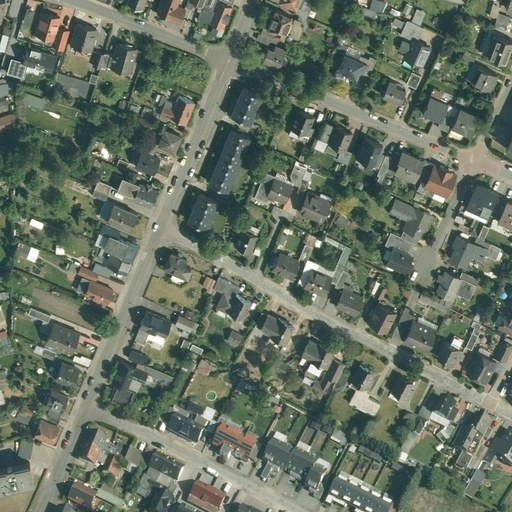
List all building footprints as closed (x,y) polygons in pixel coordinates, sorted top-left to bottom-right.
[(161,0),(161,2),(162,4),(158,12),(171,17),(171,19),(180,23),(185,9),(177,5),(178,0),(161,0)] [(217,0),(188,0),(204,6),(213,10),(218,0),(217,0)] [(218,0),(213,10),(204,6),(200,17),(216,23),(225,27),(227,20),(228,20),(231,13),(231,12),(233,6),(221,2),(218,0)] [(310,11),(301,7),(301,8),(298,6),(295,12),(307,17),(310,11)] [(507,17),(496,15),(498,7),(491,6),(490,15),(496,16),(495,24),(506,26),(507,17)] [(34,9),(27,7),(23,22),(30,24),(34,9)] [(412,17),(421,21),(425,12),(416,8),(412,17)] [(291,17),(276,11),(269,29),(276,32),(275,34),(283,37),(286,30),(291,18),(291,17)] [(61,17),(42,12),(36,33),(54,38),(58,27),(61,17)] [(394,17),(392,24),(401,27),(403,20),(394,17)] [(302,22),(292,18),(291,18),(286,30),(288,31),(287,34),(289,34),(289,35),(292,36),(293,36),(300,38),(301,34),(302,34),(303,29),(304,27),(302,26),(301,26),(300,24),(302,22)] [(424,27),(411,21),(407,20),(401,34),(412,39),(417,41),(424,27)] [(225,27),(216,23),(213,31),(214,34),(219,36),(222,35),(225,27)] [(96,29),(78,24),(72,45),(90,50),(96,29)] [(70,30),(58,27),(54,38),(52,44),(65,48),(70,30)] [(276,32),(269,29),(269,31),(263,28),(261,33),(281,41),(283,37),(275,34),(276,32)] [(202,32),(196,30),(192,38),(198,40),(202,32)] [(9,33),(3,32),(0,41),(0,49),(4,51),(9,33)] [(511,39),(493,33),(493,34),(495,35),(488,55),(485,54),(485,55),(506,62),(511,47),(511,46),(511,39)] [(35,35),(33,39),(48,44),(49,39),(35,35)] [(417,41),(412,39),(404,57),(422,65),(430,47),(417,41)] [(135,48),(118,44),(115,56),(113,55),(112,56),(111,55),(109,64),(129,70),(128,73),(129,73),(135,48)] [(275,46),(274,50),(268,48),(263,60),(279,66),(286,50),(275,46)] [(55,56),(40,51),(41,50),(31,47),(31,49),(27,48),(23,62),(51,70),(55,56)] [(98,52),(94,66),(100,68),(101,66),(105,54),(98,52)] [(105,54),(101,66),(108,68),(109,64),(111,55),(105,53),(105,54)] [(359,59),(343,53),(335,76),(336,77),(337,78),(342,80),(343,79),(354,84),(359,70),(364,72),(370,58),(370,57),(361,54),(359,59)] [(476,58),(465,53),(460,62),(471,68),(476,58)] [(370,58),(364,72),(370,74),(377,57),(371,55),(370,57),(370,58)] [(0,72),(7,74),(9,57),(3,56),(0,72)] [(496,74),(479,66),(474,74),(476,75),(473,82),(489,89),(496,74)] [(406,83),(415,87),(420,75),(411,71),(406,83)] [(83,97),(88,81),(57,73),(53,87),(70,91),(69,93),(83,97)] [(98,76),(91,74),(89,81),(95,84),(98,76)] [(396,82),(389,79),(385,89),(387,90),(385,96),(400,102),(405,89),(395,85),(396,82)] [(0,84),(0,98),(17,93),(13,80),(0,84)] [(261,95),(243,88),(232,114),(250,121),(261,95)] [(46,100),(25,93),(22,101),(43,109),(46,100)] [(163,95),(159,105),(163,107),(166,100),(167,97),(163,95)] [(195,102),(179,96),(176,104),(166,100),(163,107),(161,113),(186,123),(186,122),(194,103),(195,102)] [(448,104),(430,96),(422,112),(440,120),(444,113),(448,104)] [(478,116),(460,108),(456,115),(452,126),(453,126),(453,125),(464,130),(464,131),(465,131),(470,133),(478,116)] [(313,117),(298,111),(292,128),(300,131),(310,135),(313,128),(309,126),(313,117)] [(440,120),(438,127),(443,129),(449,115),(444,113),(440,120)] [(449,115),(443,129),(449,132),(451,128),(452,126),(456,115),(451,113),(449,115)] [(11,114),(0,117),(0,130),(15,126),(11,114)] [(153,121),(135,116),(133,123),(150,128),(153,121)] [(336,128),(328,125),(322,140),(330,143),(336,128)] [(464,130),(453,125),(453,126),(452,126),(451,128),(464,134),(465,131),(464,131),(464,130)] [(352,132),(337,127),(336,128),(330,143),(341,148),(345,149),(352,132)] [(300,131),(292,128),(289,135),(297,138),(300,131)] [(180,135),(165,129),(163,135),(159,144),(174,150),(180,135)] [(232,129),(210,183),(227,190),(249,136),(232,129)] [(163,135),(154,131),(150,140),(158,143),(159,144),(163,135)] [(383,145),(365,138),(365,139),(358,157),(358,156),(357,157),(358,157),(367,161),(366,164),(377,168),(378,166),(379,165),(378,165),(383,154),(380,152),(382,146),(383,146),(383,145)] [(318,139),(315,147),(338,156),(341,148),(330,143),(322,140),(318,139)] [(155,150),(141,145),(138,151),(141,152),(141,151),(153,156),(155,150)] [(336,160),(347,164),(352,152),(345,149),(341,148),(338,156),(336,160)] [(408,152),(402,150),(401,154),(394,168),(396,169),(415,177),(414,179),(418,171),(423,159),(424,159),(423,159),(408,152)] [(153,156),(141,151),(141,152),(136,165),(154,172),(160,159),(153,156)] [(392,158),(386,172),(394,175),(396,169),(394,168),(401,154),(395,151),(392,158)] [(386,155),(383,162),(378,175),(383,177),(386,172),(392,158),(386,155)] [(367,161),(358,157),(355,164),(364,168),(366,164),(367,161)] [(424,159),(423,159),(418,171),(424,173),(429,162),(424,159)] [(424,173),(421,180),(426,182),(434,164),(429,162),(424,173)] [(439,166),(434,164),(426,182),(425,185),(436,190),(446,168),(440,165),(439,166)] [(299,168),(294,166),(290,175),(293,183),(299,186),(307,168),(300,165),(299,168)] [(299,186),(297,192),(303,194),(314,168),(308,165),(307,168),(299,186)] [(446,168),(436,190),(446,195),(452,183),(456,174),(451,172),(452,170),(446,168)] [(276,196),(268,193),(274,179),(275,176),(265,172),(255,197),(265,201),(266,198),(274,202),(276,196)] [(138,185),(121,178),(117,188),(134,195),(138,185)] [(292,186),(274,179),(268,193),(276,196),(286,200),(292,186)] [(112,185),(98,180),(95,189),(108,194),(112,185)] [(145,185),(139,183),(134,195),(133,198),(151,205),(157,190),(150,187),(145,185)] [(452,183),(446,195),(444,199),(450,202),(457,186),(452,183)] [(478,183),(468,205),(478,210),(488,188),(478,183)] [(499,193),(488,188),(478,210),(489,215),(499,193)] [(108,194),(95,189),(92,195),(106,200),(108,194)] [(330,202),(307,192),(299,211),(323,220),(330,202)] [(217,201),(200,194),(189,221),(207,228),(217,201)] [(414,208),(396,200),(391,211),(409,219),(404,228),(408,230),(420,236),(422,237),(432,215),(414,207),(414,208)] [(103,201),(99,216),(107,218),(111,203),(103,201)] [(511,203),(508,201),(500,218),(511,223),(511,203)] [(137,212),(113,203),(106,219),(130,229),(137,212)] [(347,222),(340,215),(334,221),(341,228),(347,222)] [(259,230),(245,223),(243,229),(242,228),(242,229),(236,244),(235,244),(235,245),(251,252),(251,251),(250,251),(257,236),(258,235),(257,235),(259,230)] [(120,232),(104,225),(100,232),(110,236),(111,235),(117,238),(117,237),(118,237),(120,232)] [(490,228),(484,225),(478,237),(484,240),(490,228)] [(420,236),(408,230),(404,228),(401,236),(413,241),(417,243),(420,236)] [(401,236),(391,232),(385,244),(393,248),(393,247),(407,253),(413,241),(401,236)] [(317,237),(310,233),(306,244),(312,247),(317,237)] [(118,237),(117,237),(117,238),(111,235),(110,236),(105,248),(112,250),(131,258),(132,259),(137,245),(118,237)] [(487,247),(459,235),(454,246),(456,247),(452,258),(467,265),(467,264),(471,254),(482,258),(485,254),(487,248),(487,247)] [(264,244),(258,242),(254,253),(259,255),(264,244)] [(38,251),(20,243),(16,254),(33,262),(38,251)] [(502,248),(491,243),(488,248),(487,248),(485,254),(496,259),(502,248)] [(306,244),(300,258),(306,260),(312,247),(306,244)] [(407,253),(393,247),(393,248),(387,263),(388,264),(386,267),(393,270),(394,266),(405,271),(412,256),(407,253)] [(131,258),(112,250),(106,263),(126,271),(131,258)] [(187,260),(171,253),(164,269),(180,276),(180,275),(184,267),(187,260)] [(299,261),(280,253),(273,269),(292,277),(299,261)] [(318,265),(307,261),(303,271),(310,274),(313,275),(316,269),(316,270),(318,265)] [(81,266),(73,262),(70,269),(79,273),(81,266)] [(332,277),(331,280),(337,282),(343,269),(344,266),(338,263),(332,277)] [(98,272),(81,266),(79,273),(95,280),(98,272)] [(190,269),(184,267),(180,275),(187,277),(190,269)] [(316,270),(316,269),(313,275),(310,274),(305,285),(313,288),(313,287),(325,292),(324,293),(325,294),(331,280),(332,277),(316,270)] [(349,271),(343,269),(337,282),(336,283),(343,286),(349,271)] [(446,270),(437,292),(451,298),(454,291),(470,298),(477,284),(460,276),(446,270)] [(479,278),(462,271),(460,276),(477,284),(479,278)] [(206,276),(201,288),(211,293),(213,288),(211,287),(214,279),(206,276)] [(89,280),(82,277),(77,290),(84,293),(89,280)] [(240,287),(219,277),(214,288),(225,293),(234,298),(236,294),(240,287)] [(113,289),(91,280),(86,293),(107,302),(113,289)] [(380,285),(376,295),(382,298),(386,288),(380,285)] [(413,289),(405,305),(412,308),(420,292),(413,289)] [(350,293),(343,290),(337,305),(345,308),(345,309),(356,313),(363,297),(350,292),(350,293)] [(234,298),(225,293),(218,306),(235,315),(234,318),(240,321),(241,318),(243,319),(251,302),(236,294),(234,298)] [(396,312),(379,303),(372,316),(373,316),(370,322),(369,322),(369,323),(386,331),(396,312)] [(405,305),(397,323),(409,328),(413,321),(416,322),(418,316),(410,313),(412,308),(405,305)] [(51,315),(31,306),(28,312),(49,321),(51,315)] [(193,313),(187,310),(184,317),(190,320),(193,313)] [(162,318),(146,312),(135,340),(144,344),(149,332),(155,334),(157,331),(162,318)] [(268,315),(262,312),(258,320),(264,323),(268,315)] [(511,315),(507,313),(501,326),(511,332),(511,315)] [(294,326),(279,318),(278,319),(268,314),(268,315),(264,323),(261,328),(261,329),(271,334),(270,335),(271,336),(267,343),(280,349),(284,342),(285,343),(294,326)] [(184,317),(179,315),(175,325),(190,332),(195,322),(190,320),(184,317)] [(171,322),(162,318),(157,331),(165,334),(171,322)] [(264,323),(258,320),(255,325),(261,328),(264,323)] [(484,324),(474,320),(472,325),(476,327),(481,330),(484,324)] [(416,322),(413,321),(409,328),(404,340),(426,350),(435,331),(416,322)] [(66,328),(54,323),(47,341),(60,346),(66,328)] [(476,327),(466,347),(472,349),(481,330),(476,327)] [(79,333),(66,328),(60,346),(72,351),(79,333)] [(242,336),(233,331),(228,341),(236,346),(242,336)] [(0,344),(11,341),(9,334),(0,336),(0,344)] [(190,342),(184,339),(181,347),(187,350),(190,342)] [(310,340),(302,355),(311,359),(311,360),(308,366),(319,372),(322,366),(328,369),(333,359),(330,357),(333,351),(319,344),(319,345),(310,340)] [(464,350),(446,341),(438,357),(453,365),(456,359),(459,361),(464,350)] [(511,344),(505,341),(497,356),(505,361),(511,347),(511,344)] [(203,349),(192,344),(190,350),(200,355),(203,349)] [(55,352),(46,349),(44,354),(53,358),(55,352)] [(128,358),(142,363),(146,355),(131,349),(128,358)] [(485,359),(479,355),(480,353),(479,352),(468,373),(486,383),(497,361),(488,357),(485,359)] [(285,363),(275,358),(271,367),(280,372),(281,371),(285,363)] [(333,359),(328,369),(321,382),(328,386),(332,378),(337,380),(345,365),(333,359)] [(79,369),(62,362),(61,363),(57,361),(52,374),(57,376),(57,377),(73,384),(73,383),(74,383),(76,382),(77,379),(76,377),(79,369)] [(135,368),(121,362),(113,382),(117,384),(127,388),(132,376),(135,369),(135,368)] [(373,370),(360,364),(352,381),(368,389),(369,389),(373,379),(370,377),(373,370)] [(166,374),(151,368),(149,374),(163,380),(166,374)] [(146,373),(135,369),(132,376),(140,379),(143,381),(146,373)] [(161,385),(170,389),(175,378),(166,374),(163,380),(161,385)] [(7,376),(0,378),(0,387),(10,385),(7,376)] [(132,376),(127,388),(117,384),(111,399),(128,407),(131,400),(132,400),(132,399),(140,379),(132,376)] [(413,382),(400,376),(392,392),(408,400),(413,390),(410,388),(413,382)] [(256,388),(240,380),(236,389),(246,394),(249,389),(254,391),(256,388)] [(334,387),(342,391),(346,385),(337,380),(334,387)] [(321,382),(318,381),(314,388),(325,393),(329,386),(321,382)] [(368,389),(352,381),(350,385),(356,387),(348,402),(367,412),(373,399),(365,395),(368,389)] [(68,396),(52,389),(46,403),(63,410),(68,396)] [(442,398),(434,414),(448,420),(453,410),(455,405),(442,398)] [(373,399),(367,412),(373,415),(379,402),(373,399)] [(206,410),(191,402),(187,409),(202,417),(206,410)] [(34,408),(23,403),(20,411),(31,415),(34,408)] [(62,412),(51,408),(48,414),(59,419),(62,412)] [(150,410),(143,413),(148,423),(155,419),(150,410)] [(458,413),(453,410),(448,420),(453,423),(458,413)] [(172,416),(163,412),(159,421),(168,425),(172,416)] [(419,418),(409,413),(405,421),(415,425),(419,418)] [(60,420),(50,415),(48,420),(58,425),(60,420)] [(477,415),(468,431),(464,429),(457,441),(454,448),(475,459),(481,446),(480,445),(483,440),(484,438),(488,441),(493,432),(488,429),(492,423),(477,415)] [(203,430),(177,416),(170,430),(196,443),(203,430)] [(48,420),(43,418),(40,423),(37,431),(36,434),(53,441),(60,425),(58,425),(48,420)] [(428,422),(419,418),(415,425),(424,430),(428,422)] [(225,422),(220,419),(212,435),(217,437),(222,428),(225,422)] [(210,422),(207,432),(212,434),(215,424),(210,422)] [(239,423),(238,423),(235,430),(248,437),(252,430),(243,425),(239,423)] [(424,430),(415,425),(412,431),(421,436),(424,430)] [(464,429),(458,426),(451,438),(457,441),(464,429)] [(334,430),(326,427),(323,432),(331,436),(334,430)] [(231,454),(235,457),(244,439),(222,428),(217,437),(213,446),(223,450),(231,454)] [(330,440),(344,447),(349,437),(335,430),(330,440)] [(511,432),(510,431),(502,445),(495,457),(496,458),(504,463),(505,464),(505,463),(511,466),(511,432)] [(106,439),(90,432),(85,446),(100,452),(104,444),(106,439)] [(22,436),(15,454),(29,457),(35,441),(22,436)] [(256,444),(244,439),(235,457),(247,463),(248,459),(254,449),(256,444)] [(494,441),(489,450),(489,451),(483,461),(491,466),(496,458),(495,457),(502,445),(494,441)] [(135,451),(126,447),(124,452),(104,444),(100,452),(139,468),(141,463),(132,459),(135,451)] [(270,444),(263,459),(285,470),(286,468),(293,455),(270,444)] [(100,452),(85,446),(79,460),(95,466),(96,462),(100,452)] [(489,450),(483,447),(477,460),(482,463),(483,461),(489,451),(489,450)] [(248,459),(254,462),(259,451),(254,449),(248,459)] [(231,454),(223,450),(220,456),(228,460),(231,454)] [(139,468),(100,452),(96,462),(105,466),(103,472),(124,481),(126,478),(134,482),(139,468)] [(294,453),(293,455),(286,468),(309,479),(313,471),(316,464),(294,453)] [(157,454),(150,468),(146,477),(152,480),(157,482),(157,483),(162,474),(161,473),(165,467),(167,468),(170,461),(157,454)] [(12,464),(6,466),(6,467),(0,468),(0,488),(34,480),(29,461),(13,465),(12,464)] [(184,468),(170,461),(167,468),(165,467),(161,473),(162,474),(177,481),(184,468)] [(324,476),(313,471),(309,479),(307,484),(318,489),(324,476)] [(477,472),(467,490),(475,494),(485,477),(477,472)] [(328,496),(359,511),(389,511),(391,507),(336,479),(328,496)] [(152,480),(148,487),(156,491),(153,490),(157,482),(152,480)] [(157,483),(157,482),(153,490),(156,491),(158,492),(162,485),(157,483)] [(226,498),(198,483),(191,497),(192,498),(188,504),(189,507),(198,511),(200,511),(204,504),(218,511),(226,498)] [(96,495),(77,485),(70,500),(89,509),(96,495)] [(165,511),(172,500),(159,493),(149,511),(150,511),(165,511)]
